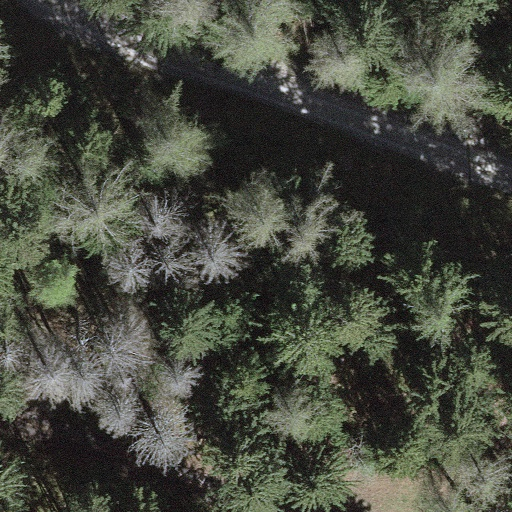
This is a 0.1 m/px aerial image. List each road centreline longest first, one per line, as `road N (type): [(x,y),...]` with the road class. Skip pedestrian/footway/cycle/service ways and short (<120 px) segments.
road 1 (track): [(511,196),(56,23),(32,0)]
road 2 (track): [(212,503),(0,431)]
